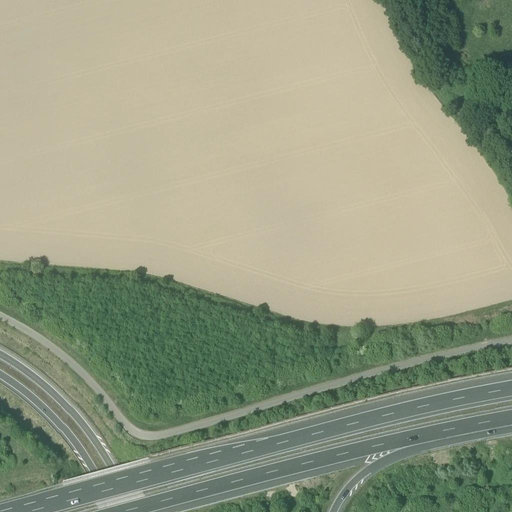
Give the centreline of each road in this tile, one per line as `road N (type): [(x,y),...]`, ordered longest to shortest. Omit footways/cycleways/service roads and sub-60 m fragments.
road 1 (track): [(0,317),(58,351),(123,422),(153,437),(511,344)]
road 2 (motorway): [(511,393),(35,511)]
road 3 (motorway): [(132,511),(409,442)]
road 4 (motorway): [(136,511),(71,409),(0,352)]
road 5 (motorway): [(0,373),(63,428),(114,511)]
